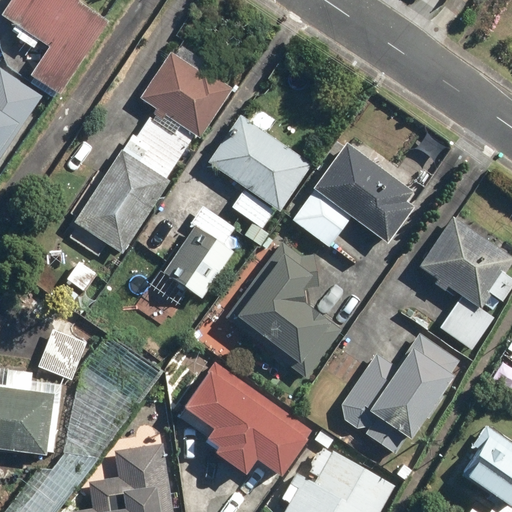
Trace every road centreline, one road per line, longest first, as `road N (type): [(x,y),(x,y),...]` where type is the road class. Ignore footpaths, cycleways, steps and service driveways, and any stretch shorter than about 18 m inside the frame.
road 1 (unknown): [(128,0),(0,202)]
road 2 (residential): [(324,0),(511,127)]
